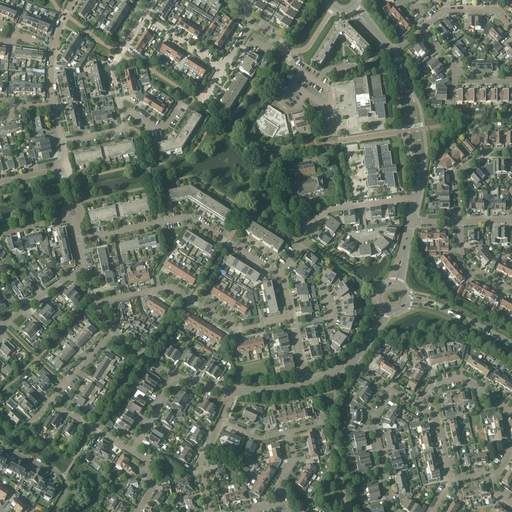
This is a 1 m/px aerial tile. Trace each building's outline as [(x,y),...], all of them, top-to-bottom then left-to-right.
[(176,8),(177,6),(167,0),(165,5),(172,9),(174,7),(176,8)] [(222,6),(219,4),(220,2),(217,0),(215,0),(211,6),(210,8),(217,13),(222,6)] [(260,0),(261,1),(260,3),(265,7),(266,7),(267,4),(275,6),(277,8),(279,4),(272,0),(260,0)] [(294,3),(294,2),(290,0),(282,0),(283,1),(286,2),(291,7),(289,10),(294,14),(295,13),(296,11),(297,12),(301,6),(300,6),(294,3)] [(93,12),(96,7),(87,1),(84,6),(93,12)] [(128,8),(129,5),(123,1),(120,5),(120,4),(117,8),(126,14),(129,9),(128,8)] [(260,3),(258,2),(255,8),(256,8),(255,11),(260,15),(262,12),(270,14),(272,16),(274,12),(266,7),(265,7),(260,3)] [(174,10),(172,9),(165,5),(162,9),(171,15),(174,10)] [(289,10),(280,5),(278,9),(281,10),(286,15),(284,18),(289,21),(291,19),(292,20),(296,14),(295,13),(294,14),(289,10)] [(8,19),(13,8),(8,6),(3,17),(8,19)] [(90,16),(93,12),(84,6),(81,10),(90,16)] [(392,19),(400,12),(395,7),(388,14),(392,19)] [(13,8),(8,19),(13,21),(13,23),(16,24),(21,11),(13,8)] [(123,18),(126,14),(117,8),(119,9),(116,13),(123,18)] [(168,19),(171,15),(162,9),(159,14),(161,15),(159,18),(165,21),(166,18),(168,19)] [(88,20),(90,16),(81,10),(78,15),(86,20),(86,19),(88,20)] [(27,26),(30,18),(26,16),(27,15),(26,13),(23,12),(18,25),(21,26),(22,24),(27,26)] [(397,22),(403,17),(400,12),(392,19),(396,23),(397,22)] [(121,23),(123,18),(116,13),(113,18),(121,23)] [(284,18),(275,13),(273,17),(276,17),(281,23),(279,26),(284,29),(286,26),(287,27),(291,22),(289,21),(284,18)] [(223,25),(232,30),(237,22),(226,15),(224,19),(226,20),(223,25)] [(37,30),(41,19),(36,17),(35,20),(32,28),(37,30)] [(183,30),(188,22),(189,21),(188,20),(188,22),(181,17),(176,25),(179,27),(183,30)] [(401,26),(407,21),(403,17),(397,22),(401,26)] [(32,28),(35,20),(30,18),(27,26),(32,28)] [(118,27),(121,23),(113,18),(110,23),(118,27)] [(42,32),(45,24),(46,21),(41,19),(37,30),(42,32)] [(442,24),(449,32),(452,29),(454,31),(459,27),(454,21),(452,24),(450,22),(447,19),(442,24)] [(473,28),(474,28),(474,19),(468,19),(468,22),(464,22),(464,30),(473,30),(473,28)] [(474,19),(474,28),(481,28),(481,30),(483,30),(483,28),(484,28),(484,22),(481,22),(481,19),(474,19)] [(407,21),(401,26),(405,31),(401,34),(403,36),(410,30),(408,28),(411,26),(407,21)] [(188,33),(192,26),(188,23),(188,22),(183,30),(188,33)] [(45,24),(42,32),(47,34),(46,36),(50,37),(51,34),(52,32),(52,29),(53,27),(54,24),(51,23),(50,26),(45,24)] [(115,32),(118,27),(110,23),(107,27),(106,26),(115,32)] [(445,35),(449,32),(442,24),(437,28),(441,33),(438,36),(444,43),(447,40),(445,38),(447,37),(445,35)] [(493,38),(500,32),(496,27),(494,28),(492,26),(487,24),(483,34),(486,36),(489,33),(493,38)] [(229,35),(232,30),(223,25),(224,25),(221,30),(229,35)] [(112,37),(115,32),(106,26),(103,30),(105,31),(105,32),(102,35),(110,40),(112,37)] [(192,36),(197,28),(192,26),(188,33),(192,36)] [(347,26),(334,28),(312,63),(320,68),(339,38),(345,37),(363,55),(369,49),(347,26)] [(197,28),(192,36),(197,39),(200,34),(203,35),(207,29),(204,28),(202,31),(197,28)] [(142,37),(149,42),(152,38),(153,38),(155,36),(146,30),(145,33),(142,37)] [(226,39),(229,35),(221,30),(218,34),(226,39)] [(500,32),(493,38),(496,41),(493,43),(495,46),(493,48),(496,50),(500,47),(497,43),(504,37),(500,32)] [(223,44),(226,39),(218,34),(215,39),(215,38),(223,44)] [(73,41),(80,46),(82,47),(84,43),(82,42),(83,41),(76,36),(73,41)] [(149,42),(142,37),(139,42),(146,46),(149,42)] [(220,49),(223,44),(215,38),(212,43),(220,49)] [(77,50),(80,46),(73,41),(70,46),(77,50)] [(143,51),(146,46),(139,42),(136,46),(144,51),(143,51)] [(456,57),(463,51),(460,48),(463,46),(459,42),(454,46),(456,49),(452,52),(456,57)] [(164,55),(169,47),(165,44),(164,44),(162,43),(159,47),(156,52),(159,54),(160,52),(164,55)] [(418,55),(425,49),(421,44),(417,46),(416,44),(409,50),(412,54),(415,52),(418,55)] [(507,55),(511,50),(511,45),(510,44),(503,50),(501,47),(496,52),(498,55),(501,53),(502,55),(505,52),(507,55)] [(0,47),(0,48),(0,56),(4,57),(4,60),(8,60),(9,47),(6,46),(5,48),(0,47)] [(75,55),(77,50),(70,46),(67,50),(75,55)] [(141,56),(144,51),(136,46),(133,51),(134,52),(132,55),(145,63),(146,61),(145,58),(144,58),(141,56)] [(20,59),(21,50),(16,50),(16,48),(13,47),(11,59),(15,59),(15,58),(20,59)] [(170,57),(174,50),(169,47),(164,55),(165,55),(165,54),(170,57)] [(425,49),(418,55),(422,60),(418,63),(420,65),(428,59),(426,56),(429,53),(425,49)] [(72,59),(75,55),(67,50),(64,55),(72,59)] [(174,61),(179,53),(174,50),(170,57),(174,60),(173,61),(174,61)] [(37,52),(36,61),(42,62),(41,65),(45,65),(45,62),(46,59),(46,55),(47,52),(43,51),(43,53),(37,52)] [(463,51),(456,57),(460,62),(464,58),(466,60),(467,59),(470,62),(472,57),(470,54),(467,56),(463,51)] [(179,69),(186,58),(183,56),(179,53),(174,61),(178,64),(176,67),(179,69)] [(266,60),(255,54),(253,56),(250,54),(247,60),(245,59),(241,65),(243,66),(239,71),(251,79),(258,68),(260,69),(266,60)] [(73,60),(72,59),(64,55),(61,59),(63,61),(61,64),(61,67),(64,67),(67,63),(69,64),(69,63),(71,64),(73,60)] [(188,70),(193,62),(188,59),(186,58),(179,69),(181,70),(183,67),(188,70)] [(432,71),(439,65),(435,60),(434,62),(432,60),(423,68),(424,70),(425,69),(427,71),(430,69),(432,71)] [(193,72),(198,65),(193,62),(188,70),(189,69),(193,72)] [(477,72),(485,72),(484,62),(471,62),(471,69),(477,69),(477,72)] [(484,62),(485,72),(492,72),(492,69),(497,69),(497,63),(496,62),(484,62)] [(92,74),(101,72),(100,66),(96,67),(95,63),(90,64),(91,70),(89,70),(90,74),(92,74)] [(197,76),(202,68),(198,65),(193,72),(191,75),(196,78),(197,76)] [(439,65),(432,71),(434,74),(431,77),(435,81),(442,79),(444,78),(440,73),(443,70),(439,65)] [(126,79),(135,77),(134,71),(137,71),(136,67),(125,70),(125,73),(126,79)] [(202,68),(197,76),(202,79),(207,71),(202,68)] [(63,80),(73,78),(72,74),(71,74),(69,69),(61,71),(63,80)] [(247,82),(238,76),(232,86),(241,92),(247,82)] [(379,76),(353,80),(356,102),(358,101),(359,108),(357,108),(359,119),(368,118),(367,114),(375,113),(375,117),(377,116),(378,120),(385,119),(383,105),(386,104),(385,97),(382,97),(379,76)] [(436,94),(446,94),(446,88),(441,88),(441,85),(445,84),(443,80),(436,82),(436,94)] [(19,94),(20,85),(14,85),(12,83),(9,83),(8,95),(10,96),(14,96),(14,94),(19,94)] [(36,85),(35,94),(41,95),(41,96),(45,96),(45,93),(45,90),(44,87),(44,85),(44,83),(41,83),(41,86),(36,85)] [(241,92),(232,86),(225,96),(234,102),(241,92)] [(104,87),(96,89),(97,94),(95,94),(96,98),(104,96),(103,93),(106,93),(104,87)] [(138,100),(142,96),(141,92),(139,92),(137,87),(128,89),(129,94),(135,93),(136,99),(138,100)] [(502,102),(503,102),(503,101),(503,91),(502,91),(502,90),(502,91),(497,92),(497,91),(491,91),(491,92),(491,101),(491,103),(497,103),(497,101),(502,101),(502,102)] [(511,92),(510,92),(510,94),(508,94),(508,90),(502,90),(502,91),(503,91),(503,101),(503,102),(508,102),(508,101),(511,100),(511,92)] [(468,103),(468,101),(468,93),(468,91),(468,93),(464,93),(464,94),(462,94),(462,91),(456,91),(456,103),(462,103),(462,101),(468,101),(468,103)] [(479,103),(480,103),(480,101),(480,92),(479,92),(479,91),(479,92),(476,92),(476,94),(474,94),(474,91),(468,91),(468,93),(468,101),(468,103),(474,103),(474,101),(479,101),(479,103)] [(491,103),(491,101),(491,92),(491,91),(491,92),(487,92),(487,94),(485,94),(485,91),(479,91),(479,92),(480,92),(480,101),(480,103),(485,103),(485,101),(491,101),(491,103)] [(147,106),(152,98),(148,95),(145,93),(142,96),(138,100),(147,106)] [(77,94),(66,96),(68,101),(69,101),(70,104),(77,102),(76,98),(78,98),(77,94)] [(342,105),(346,104),(345,94),(337,95),(338,112),(342,111),(342,105)] [(446,94),(436,94),(435,94),(431,94),(431,97),(433,97),(433,101),(432,101),(432,105),(441,105),(441,101),(446,101),(446,94)] [(234,102),(225,96),(217,108),(227,114),(234,102)] [(152,109),(157,102),(152,99),(153,98),(152,98),(147,106),(152,109)] [(157,112),(162,104),(162,103),(157,100),(157,102),(152,109),(157,112)] [(70,114),(81,112),(80,108),(78,108),(77,104),(69,106),(70,114)] [(162,104),(157,112),(161,115),(164,116),(167,112),(169,109),(162,104)] [(105,110),(107,121),(112,119),(112,117),(116,116),(114,106),(109,107),(110,109),(105,110)] [(275,113),(276,112),(268,107),(265,113),(262,111),(252,126),(255,128),(260,131),(271,138),(276,141),(289,138),(284,115),(280,116),(275,113)] [(102,122),(99,111),(95,112),(95,111),(91,112),(93,122),(96,122),(96,123),(102,122)] [(303,114),(303,112),(298,113),(298,112),(287,115),(289,123),(293,122),(295,127),(292,128),(293,131),(295,131),(297,137),(304,135),(303,129),(308,128),(304,113),(303,114)] [(176,142),(158,146),(160,155),(182,150),(201,119),(194,114),(176,142)] [(36,126),(45,124),(44,118),(38,119),(37,116),(31,118),(32,121),(34,120),(34,123),(36,123),(36,126)] [(14,124),(16,133),(22,132),(22,134),(26,134),(23,120),(19,121),(19,123),(14,124)] [(83,122),(73,125),(74,130),(77,129),(78,132),(87,130),(87,127),(84,127),(83,122)] [(45,124),(36,126),(37,130),(36,130),(37,133),(32,134),(33,137),(41,135),(41,132),(47,131),(45,124)] [(504,136),(504,135),(504,133),(504,131),(501,131),(501,133),(496,133),(496,135),(490,135),(490,144),(494,144),(494,142),(496,142),(496,145),(502,145),(501,136),(504,136)] [(490,144),(490,135),(490,133),(484,133),(484,135),(476,135),(479,144),(482,144),(482,142),(484,142),(484,145),(490,145),(490,144)] [(479,144),(476,135),(469,141),(468,140),(464,143),(471,152),(476,149),(474,146),(475,145),(476,146),(479,144)] [(40,149),(51,146),(50,143),(49,143),(49,140),(46,141),(45,137),(35,139),(36,143),(39,143),(40,149)] [(153,154),(159,153),(158,146),(156,139),(150,140),(153,154)] [(135,154),(132,142),(124,144),(123,143),(123,144),(111,146),(110,145),(110,146),(91,151),(91,150),(91,151),(78,154),(78,153),(78,154),(74,155),(77,167),(89,164),(90,164),(102,161),(103,163),(110,162),(109,159),(122,157),(122,156),(135,154)] [(51,146),(40,149),(43,160),(50,159),(49,157),(50,157),(49,154),(52,153),(51,151),(52,151),(51,146)] [(389,159),(387,146),(364,149),(365,156),(363,156),(365,167),(366,166),(368,180),(367,181),(368,188),(379,186),(379,188),(385,187),(385,186),(387,185),(387,189),(395,188),(393,174),(396,173),(395,166),(392,166),(391,159),(389,159)] [(455,162),(456,162),(455,162),(458,159),(457,158),(459,157),(461,159),(465,155),(457,146),(453,150),(454,151),(450,155),(455,162)] [(19,162),(20,168),(21,168),(25,167),(26,168),(25,169),(27,169),(28,168),(29,168),(30,167),(31,166),(32,166),(32,165),(30,158),(24,159),(23,154),(17,155),(19,162)] [(450,155),(449,154),(444,158),(445,159),(438,166),(447,169),(450,167),(448,165),(450,164),(452,167),(457,163),(456,162),(455,162),(450,155)] [(6,158),(7,163),(9,171),(9,170),(14,169),(14,171),(15,171),(16,171),(18,170),(19,170),(20,169),(20,168),(19,162),(19,160),(18,160),(13,162),(12,156),(9,157),(6,158)] [(0,172),(2,172),(3,172),(3,174),(4,174),(5,173),(6,173),(7,172),(8,171),(9,171),(7,163),(2,164),(0,159),(0,158),(0,172)] [(309,166),(308,162),(293,165),(294,169),(295,177),(314,173),(313,165),(309,166)] [(495,173),(500,173),(500,163),(493,163),(493,164),(488,166),(491,176),(495,175),(495,173)] [(500,163),(500,173),(507,173),(511,173),(511,174),(509,176),(511,179),(511,178),(511,167),(510,167),(507,164),(507,163),(500,163)] [(487,177),(491,176),(488,166),(485,167),(485,168),(482,171),(480,169),(475,173),(482,181),(487,176),(487,177)] [(439,181),(449,180),(448,174),(444,174),(444,169),(436,169),(436,174),(437,174),(437,177),(439,177),(439,181)] [(479,183),(482,181),(475,173),(470,178),(473,181),(471,183),(477,190),(481,186),(479,183)] [(320,177),(296,182),(299,196),(323,191),(320,177)] [(449,180),(439,181),(439,184),(436,184),(437,191),(442,191),(442,187),(449,187),(449,180)] [(230,213),(190,188),(162,194),(162,195),(160,196),(161,198),(163,198),(166,210),(172,209),(171,202),(189,198),(225,221),(230,213)] [(439,203),(449,202),(449,193),(436,193),(436,199),(439,199),(439,203)] [(476,211),(476,201),(469,201),(469,195),(465,195),(465,202),(469,202),(469,211),(476,211)] [(476,201),(476,211),(483,211),(483,202),(487,202),(487,195),(483,195),(483,201),(476,201)] [(498,211),(498,201),(494,201),(494,196),(489,196),(489,208),(492,208),(492,211),(498,211)] [(498,201),(498,211),(505,211),(505,208),(509,208),(508,196),(503,196),(503,201),(498,201)] [(149,212),(147,199),(146,199),(146,200),(134,202),(133,202),(133,203),(121,205),(120,203),(114,205),(114,207),(102,210),(102,209),(101,209),(101,210),(89,213),(89,212),(88,212),(91,225),(100,223),(100,224),(100,223),(113,220),(113,221),(113,220),(132,215),(132,216),(132,215),(145,213),(145,214),(145,213),(149,212)] [(436,203),(436,212),(445,212),(444,209),(449,209),(449,202),(439,203),(436,203)] [(384,211),(385,218),(389,218),(394,218),(394,217),(395,217),(395,214),(394,214),(393,208),(388,208),(388,211),(384,211)] [(385,218),(384,211),(380,212),(380,209),(375,210),(376,220),(381,220),(381,219),(385,218)] [(371,221),(376,220),(375,210),(370,211),(370,213),(366,214),(367,221),(371,220),(371,221)] [(348,214),(350,224),(355,223),(355,226),(359,225),(358,215),(354,215),(353,213),(348,214)] [(345,225),(350,224),(348,214),(343,214),(344,217),(340,217),(341,225),(345,224),(345,225)] [(339,225),(341,225),(340,217),(335,218),(332,221),(330,220),(328,224),(336,230),(339,225)] [(262,230),(251,223),(245,233),(256,240),(262,230)] [(334,234),(336,230),(328,224),(325,228),(327,230),(325,233),(331,237),(333,234),(334,234)] [(58,237),(67,235),(66,230),(67,230),(67,226),(53,229),(54,233),(57,232),(58,237)] [(469,237),(478,237),(478,234),(482,234),(482,228),(474,228),(474,232),(469,232),(469,237)] [(273,237),(262,230),(256,240),(267,247),(273,237)] [(385,238),(392,242),(393,237),(394,237),(395,232),(395,231),(392,230),(391,231),(385,230),(384,235),(386,235),(385,238)] [(497,240),(501,240),(501,230),(494,230),(494,237),(491,237),(491,244),(497,244),(497,240)] [(501,230),(501,240),(504,240),(504,242),(507,242),(507,244),(510,244),(510,237),(507,237),(507,230),(501,230)] [(181,246),(184,242),(184,241),(187,243),(192,236),(184,231),(178,241),(179,242),(178,245),(181,246)] [(34,234),(36,244),(40,243),(40,247),(48,246),(46,237),(45,237),(43,238),(42,237),(41,237),(40,233),(38,234),(34,234)] [(329,240),(331,237),(325,233),(323,237),(321,235),(318,240),(323,243),(323,244),(326,246),(326,245),(327,245),(329,241),(329,240)] [(421,240),(427,240),(427,233),(421,233),(421,237),(418,237),(418,244),(421,244),(421,240)] [(439,233),(439,240),(445,240),(445,244),(448,244),(448,236),(445,236),(445,233),(439,233)] [(33,245),(36,244),(34,234),(30,235),(30,236),(28,236),(29,240),(27,240),(28,241),(24,241),(26,250),(31,249),(31,248),(32,247),(33,246),(33,245)] [(193,246),(197,239),(192,236),(187,243),(188,242),(191,244),(189,247),(191,249),(193,246)] [(283,244),(273,237),(267,247),(277,253),(283,244)] [(478,237),(469,237),(469,243),(474,243),(474,246),(483,245),(483,240),(478,240),(478,237)] [(149,239),(151,247),(157,246),(157,249),(160,248),(158,239),(155,239),(155,238),(149,239)] [(392,243),(392,242),(385,238),(385,239),(383,240),(382,239),(378,242),(384,250),(388,247),(388,246),(392,243)] [(17,243),(16,242),(15,239),(8,240),(9,244),(7,247),(9,248),(10,251),(17,250),(20,252),(23,251),(21,242),(17,243)] [(151,250),(151,247),(149,239),(143,240),(145,248),(145,249),(148,248),(148,250),(151,250)] [(198,249),(202,242),(197,239),(193,246),(198,249)] [(345,253),(351,244),(346,242),(345,244),(342,241),(338,248),(341,250),(345,253)] [(203,253),(207,245),(202,242),(198,249),(203,252),(202,253),(203,253)] [(381,253),(384,250),(378,242),(374,245),(375,247),(373,249),(376,256),(380,253),(381,253)] [(121,254),(127,253),(125,244),(119,246),(121,254)] [(355,258),(357,250),(356,250),(354,249),(355,247),(351,244),(345,253),(350,256),(350,255),(354,258),(355,258)] [(207,245),(203,253),(207,255),(205,259),(208,261),(212,255),(214,252),(211,251),(212,249),(207,245)] [(98,257),(107,255),(106,249),(108,249),(107,246),(97,248),(98,251),(97,251),(98,257)] [(480,262),(488,255),(485,252),(488,250),(484,246),(475,249),(479,254),(476,257),(480,262)] [(360,258),(365,258),(365,247),(360,248),(360,250),(357,250),(355,258),(360,258)] [(376,256),(373,249),(370,249),(370,247),(365,247),(365,258),(370,257),(376,256)] [(305,264),(311,268),(314,265),(317,260),(316,260),(317,259),(314,257),(313,258),(308,255),(305,259),(307,261),(305,264)] [(444,264),(449,260),(445,255),(439,260),(442,263),(437,266),(439,269),(444,265),(444,264)] [(488,255),(480,262),(484,267),(488,264),(489,265),(493,268),(498,260),(494,258),(492,260),(488,255)] [(72,256),(63,258),(64,263),(61,264),(62,268),(75,265),(74,261),(73,261),(72,256)] [(176,275),(181,266),(179,265),(179,263),(182,257),(180,256),(178,259),(170,272),(176,275)] [(170,272),(178,259),(175,258),(174,260),(172,260),(167,257),(163,264),(166,266),(164,268),(170,272)] [(230,268),(234,260),(229,257),(224,264),(230,268)] [(235,270),(239,263),(234,260),(230,268),(230,267),(235,270)] [(453,264),(449,260),(444,264),(444,265),(447,270),(453,264)] [(504,268),(505,266),(507,263),(504,261),(502,264),(500,263),(496,270),(502,273),(504,268)] [(189,266),(190,265),(191,263),(189,262),(187,265),(185,267),(183,267),(181,266),(176,275),(181,279),(189,266)] [(143,281),(140,267),(140,266),(139,263),(137,264),(138,267),(137,268),(138,270),(137,272),(135,272),(137,283),(143,281)] [(240,273),(245,267),(239,263),(235,270),(240,273)] [(41,271),(42,273),(48,280),(49,280),(50,280),(51,279),(51,278),(53,277),(49,271),(52,269),(48,264),(45,266),(46,267),(41,271)] [(309,271),(311,268),(305,264),(303,268),(301,266),(298,270),(307,276),(310,272),(309,271)] [(457,269),(453,264),(447,270),(451,274),(457,269)] [(140,267),(143,281),(150,280),(147,270),(145,270),(143,269),(143,266),(140,267)] [(191,268),(191,267),(189,266),(181,279),(187,282),(192,273),(190,272),(190,270),(191,268)] [(507,275),(510,269),(505,266),(504,268),(502,273),(507,275)] [(245,277),(250,270),(245,267),(240,273),(245,277)] [(137,283),(135,272),(132,273),(130,272),(130,269),(127,270),(130,284),(137,283)] [(453,280),(455,279),(461,274),(457,269),(451,274),(449,276),(453,280)] [(48,280),(42,273),(39,275),(38,273),(36,274),(33,270),(30,273),(37,283),(40,280),(43,284),(45,282),(46,283),(47,282),(48,281),(48,280)] [(250,280),(255,273),(250,270),(245,277),(250,280)] [(304,280),(307,276),(298,270),(296,275),(298,276),(295,280),(296,280),(297,284),(304,282),(304,280)] [(326,284),(331,275),(327,272),(327,273),(323,271),(319,277),(323,279),(321,281),(326,284)] [(192,273),(187,282),(192,286),(200,273),(198,272),(196,274),(194,275),(192,273)] [(255,273),(250,280),(255,284),(253,286),(255,287),(261,283),(257,280),(260,276),(255,273)] [(457,285),(459,283),(460,285),(461,285),(463,283),(461,281),(465,278),(461,274),(455,279),(453,280),(457,285)] [(334,286),(339,281),(335,278),(331,275),(326,284),(330,286),(331,284),(334,286),(333,286),(334,286)] [(23,286),(29,295),(34,291),(31,287),(34,285),(33,283),(29,277),(24,281),(26,284),(23,286)] [(114,278),(106,280),(107,286),(112,285),(112,288),(119,286),(118,282),(115,283),(114,278)] [(336,294),(345,289),(342,285),(339,281),(334,286),(334,287),(336,289),(334,290),(336,294)] [(297,293),(307,291),(306,286),(305,286),(304,282),(297,284),(298,288),(296,288),(297,293)] [(474,292),(477,285),(472,282),(470,285),(468,284),(464,290),(466,291),(468,289),(474,292)] [(216,297),(224,285),(222,283),(220,286),(218,286),(216,285),(210,294),(216,297)] [(222,301),(228,292),(225,290),(225,289),(226,286),(224,285),(216,297),(222,301)] [(483,287),(477,285),(474,292),(479,294),(483,288),(483,287)] [(24,298),(29,295),(23,286),(18,290),(15,287),(12,289),(17,295),(20,293),(24,298)] [(488,290),(483,287),(483,288),(479,294),(478,296),(484,299),(485,297),(488,290)] [(69,300),(75,293),(70,289),(66,294),(63,291),(59,296),(63,300),(66,298),(69,300)] [(343,300),(350,297),(347,293),(348,293),(345,289),(336,294),(339,299),(341,297),(343,300)] [(488,290),(485,297),(490,300),(493,293),(488,290)] [(233,295),(235,292),(233,291),(232,293),(230,293),(228,292),(222,301),(227,304),(233,295)] [(301,302),(308,300),(307,296),(308,296),(307,291),(297,293),(298,298),(300,298),(301,302)] [(233,308),(239,299),(236,298),(236,296),(238,293),(235,292),(233,295),(227,304),(233,308)] [(75,293),(69,300),(66,303),(73,310),(78,305),(75,303),(80,298),(75,293)] [(493,293),(490,300),(495,303),(499,296),(493,293)] [(238,311),(246,299),(247,297),(245,296),(243,300),(241,300),(239,299),(233,308),(238,311)] [(146,306),(143,310),(146,311),(147,309),(149,309),(151,310),(157,301),(151,297),(150,300),(147,298),(144,304),(146,305),(146,306)] [(342,309),(352,307),(351,302),(350,298),(350,297),(343,300),(344,303),(341,304),(342,309)] [(246,299),(238,311),(244,315),(250,306),(247,305),(247,303),(249,300),(246,299)] [(0,300),(0,314),(11,308),(9,304),(7,306),(5,303),(2,304),(0,300)] [(118,312),(128,309),(127,305),(130,305),(129,300),(119,302),(119,305),(117,305),(118,312)] [(301,311),(311,309),(310,304),(309,304),(308,300),(301,302),(302,306),(300,306),(301,311)] [(157,301),(151,310),(154,311),(154,313),(153,315),(153,316),(155,317),(157,313),(162,304),(157,301)] [(157,313),(155,317),(157,318),(159,316),(160,316),(163,317),(163,316),(166,317),(170,312),(167,310),(168,308),(162,304),(157,313)] [(44,310),(51,317),(54,314),(55,315),(57,312),(59,314),(61,311),(56,307),(53,311),(48,306),(44,310)] [(277,307),(268,308),(269,314),(275,313),(276,316),(280,315),(279,312),(278,312),(277,307)] [(312,314),(312,313),(311,312),(319,310),(318,307),(315,308),(311,309),(301,311),(302,316),(304,315),(305,319),(312,318),(311,314),(312,314)] [(346,316),(353,317),(353,316),(352,312),(353,312),(352,307),(342,309),(343,314),(345,313),(346,316)] [(119,317),(129,315),(130,315),(132,315),(132,312),(129,313),(128,309),(118,312),(119,317)] [(49,319),(51,317),(44,310),(39,315),(44,320),(41,323),(46,327),(49,325),(47,323),(50,320),(49,319)] [(191,314),(185,323),(187,325),(188,326),(186,329),(187,329),(188,330),(190,327),(196,318),(191,314)] [(130,325),(129,321),(133,320),(133,318),(130,319),(129,315),(119,317),(121,323),(125,322),(125,326),(130,325)] [(353,317),(346,316),(346,317),(345,320),(343,319),(341,324),(351,326),(353,322),(352,321),(353,317)] [(190,327),(188,330),(190,331),(191,331),(192,329),(194,329),(196,330),(202,321),(196,318),(190,327)] [(84,328),(92,335),(96,330),(86,321),(85,323),(87,325),(84,328)] [(202,321),(196,330),(199,332),(199,333),(197,335),(200,337),(202,334),(207,325),(202,321)] [(141,328),(138,326),(140,323),(138,322),(137,323),(135,322),(130,326),(134,329),(130,333),(136,337),(141,328)] [(306,337),(317,335),(315,330),(314,326),(320,324),(320,325),(322,325),(322,322),(312,325),(312,326),(307,327),(308,331),(305,332),(306,337)] [(28,328),(34,335),(39,330),(41,333),(43,331),(39,326),(36,328),(31,323),(29,326),(30,327),(28,328)] [(350,331),(351,326),(341,324),(340,329),(342,329),(342,332),(341,332),(348,336),(349,336),(348,335),(350,331)] [(141,340),(146,331),(143,329),(145,327),(143,325),(141,328),(136,337),(141,340)] [(202,334),(200,337),(201,338),(202,338),(204,336),(205,336),(207,337),(213,328),(207,325),(202,334)] [(30,339),(34,335),(28,328),(26,330),(23,332),(28,337),(26,339),(31,344),(33,341),(30,339)] [(88,339),(92,335),(84,328),(82,330),(80,328),(78,330),(88,339)] [(213,328),(207,337),(210,339),(210,340),(208,343),(211,344),(213,341),(219,332),(213,328)] [(84,344),(88,339),(78,330),(77,332),(79,334),(76,337),(84,344)] [(146,331),(141,340),(146,343),(151,336),(153,337),(156,334),(156,332),(154,331),(153,332),(151,331),(149,333),(146,331)] [(213,341),(211,344),(213,346),(215,343),(216,343),(219,344),(224,335),(219,332),(213,341)] [(279,343),(288,341),(287,335),(280,336),(279,332),(272,333),(273,338),(274,337),(275,340),(278,339),(279,343)] [(348,336),(341,332),(341,333),(340,335),(338,334),(335,337),(343,344),(346,340),(345,340),(348,336)] [(311,345),(318,344),(317,340),(318,339),(317,335),(306,337),(308,342),(310,341),(311,345)] [(79,348),(84,344),(76,337),(74,339),(71,337),(70,339),(72,341),(70,343),(70,344),(75,349),(77,346),(79,348)] [(340,348),(343,344),(335,337),(332,341),(333,343),(330,347),(336,351),(339,347),(340,348)] [(258,350),(259,354),(262,353),(261,350),(262,349),(264,349),(264,348),(264,346),(262,338),(256,340),(258,350)] [(4,347),(11,354),(13,355),(16,351),(18,353),(21,351),(21,350),(10,340),(4,347)] [(256,354),(257,354),(259,354),(258,350),(256,340),(249,341),(252,351),(254,351),(256,352),(256,354)] [(169,359),(175,351),(177,347),(171,344),(167,341),(164,347),(168,350),(164,356),(169,359)] [(249,352),(252,351),(249,341),(243,342),(245,353),(246,357),(249,356),(248,353),(249,352)] [(288,341),(279,343),(279,347),(277,347),(277,350),(276,350),(277,353),(283,351),(282,349),(289,347),(288,341)] [(243,357),(246,357),(245,353),(243,342),(236,344),(237,346),(234,347),(235,355),(238,354),(241,354),(243,355),(243,357)] [(75,349),(70,344),(68,346),(66,343),(64,345),(66,347),(64,350),(71,357),(75,352),(73,351),(75,349)] [(322,347),(320,347),(319,348),(318,344),(311,345),(312,349),(309,350),(310,355),(321,352),(330,350),(329,346),(322,347)] [(452,354),(454,362),(460,360),(460,359),(463,358),(467,346),(461,345),(460,349),(462,350),(461,352),(452,354)] [(7,358),(11,354),(4,347),(0,350),(0,355),(7,362),(9,360),(7,358)] [(378,367),(383,359),(384,358),(379,355),(382,351),(378,348),(371,359),(374,361),(372,365),(378,368),(378,367)] [(175,351),(169,359),(174,363),(177,358),(178,356),(182,359),(186,353),(184,352),(182,350),(181,352),(178,351),(176,349),(175,351)] [(67,361),(71,357),(64,350),(61,352),(59,350),(57,352),(67,361)] [(418,353),(423,360),(426,358),(421,350),(418,353)] [(190,368),(195,359),(191,356),(193,354),(187,351),(186,353),(182,359),(185,362),(184,364),(190,368)] [(63,366),(67,361),(57,352),(56,354),(58,356),(55,359),(63,366)] [(321,352),(310,355),(312,359),(314,359),(315,364),(322,362),(321,357),(322,357),(321,352)] [(475,361),(476,359),(479,355),(476,352),(474,355),(475,356),(473,359),(466,355),(464,361),(467,363),(466,363),(472,367),(473,364),(475,361)] [(105,358),(114,363),(116,360),(119,362),(120,360),(109,353),(105,358)] [(420,362),(423,360),(418,353),(415,355),(420,362)] [(436,365),(435,358),(434,353),(431,354),(431,356),(428,357),(430,367),(436,365)] [(283,365),(293,363),(291,356),(285,358),(284,355),(278,356),(279,359),(282,358),(283,365)] [(112,367),(114,363),(105,358),(102,363),(113,370),(115,368),(112,367)] [(211,376),(216,368),(213,366),(215,363),(213,361),(213,360),(210,358),(206,365),(209,367),(205,373),(211,376)] [(58,370),(63,366),(55,359),(53,361),(51,359),(47,363),(54,370),(56,368),(58,370)] [(195,359),(190,368),(196,371),(197,369),(200,371),(206,362),(201,359),(199,361),(195,359)] [(383,371),(387,364),(388,362),(383,359),(378,367),(383,371)] [(476,359),(475,361),(473,364),(472,367),(477,370),(481,364),(483,361),(480,359),(479,360),(476,359)] [(402,362),(399,367),(394,364),(392,368),(388,374),(391,376),(390,378),(392,379),(395,374),(398,375),(405,364),(402,362)] [(112,372),(113,370),(102,363),(99,368),(108,373),(110,370),(112,372)] [(293,363),(283,365),(284,368),(279,369),(280,374),(281,376),(288,375),(287,370),(294,369),(293,363)] [(388,374),(392,368),(387,364),(383,371),(388,374)] [(482,373),(486,367),(481,364),(477,370),(482,373)] [(216,368),(211,376),(216,379),(219,374),(222,375),(226,370),(221,366),(218,370),(216,368)] [(416,371),(422,375),(426,370),(420,366),(418,369),(415,367),(413,370),(416,371)] [(488,380),(495,369),(493,368),(492,368),(491,368),(490,368),(489,369),(486,367),(482,373),(485,375),(484,377),(486,378),(488,380)] [(106,377),(108,373),(99,368),(96,373),(104,379),(107,380),(108,378),(106,377)] [(497,383),(501,377),(498,375),(499,374),(499,372),(498,372),(498,371),(495,369),(488,380),(491,381),(491,382),(493,383),(494,381),(497,383)] [(40,382),(46,387),(51,383),(50,382),(53,379),(49,376),(42,370),(38,375),(43,379),(40,382)] [(419,380),(422,375),(416,371),(415,374),(413,373),(411,375),(419,380)] [(146,383),(155,389),(157,386),(158,383),(154,381),(154,382),(152,381),(155,376),(149,372),(145,378),(146,379),(148,380),(146,383)] [(103,382),(104,379),(96,373),(92,378),(95,380),(94,383),(102,388),(105,383),(103,382)] [(416,385),(419,380),(411,375),(410,377),(412,379),(410,382),(416,386),(416,385)] [(502,386),(506,380),(501,377),(497,383),(502,386)] [(46,387),(40,382),(38,379),(34,384),(34,383),(32,386),(36,390),(38,388),(42,392),(46,387)] [(507,389),(511,383),(506,380),(502,386),(507,389)] [(360,393),(369,398),(371,396),(373,393),(370,391),(370,390),(368,389),(370,386),(364,382),(362,386),(364,388),(360,393)] [(417,386),(416,385),(416,386),(410,382),(407,387),(403,384),(401,387),(406,390),(409,392),(410,389),(414,391),(417,386)] [(99,393),(102,388),(94,383),(92,385),(89,383),(86,388),(95,394),(97,391),(99,393)] [(153,392),(155,389),(146,383),(144,386),(141,384),(137,390),(138,391),(145,395),(148,397),(150,395),(148,394),(148,392),(151,394),(153,392)] [(93,397),(95,394),(86,388),(83,393),(92,399),(94,401),(95,399),(93,397)] [(176,397),(185,403),(186,401),(187,401),(189,398),(191,399),(193,395),(186,391),(184,389),(182,389),(180,392),(179,392),(178,395),(176,397)] [(27,399),(34,406),(39,402),(38,400),(40,398),(32,390),(27,395),(29,397),(27,399)] [(143,398),(145,395),(138,391),(134,397),(137,399),(135,402),(143,407),(147,401),(143,398)] [(462,396),(464,405),(464,406),(466,405),(466,404),(469,403),(470,406),(471,406),(474,405),(474,404),(472,392),(461,395),(461,396),(462,396)] [(93,402),(94,401),(92,399),(83,393),(80,399),(88,404),(90,401),(93,402)] [(367,401),(369,398),(360,393),(357,398),(355,397),(352,401),(359,405),(360,402),(362,403),(363,402),(366,404),(368,401),(367,401)] [(458,406),(464,405),(462,396),(461,396),(461,395),(461,396),(456,397),(457,404),(458,406)] [(182,408),(185,403),(176,397),(175,400),(174,400),(172,403),(173,403),(172,406),(172,407),(182,414),(183,412),(184,410),(182,408)] [(450,398),(450,397),(443,399),(444,400),(440,400),(442,411),(447,411),(446,407),(449,406),(450,409),(452,409),(451,405),(450,398)] [(30,411),(34,406),(27,399),(24,403),(22,400),(17,405),(23,410),(26,407),(30,411)] [(86,407),(88,404),(80,399),(76,404),(79,406),(77,408),(86,414),(89,409),(86,407)] [(13,410),(15,407),(10,401),(7,404),(13,410)] [(205,413),(210,405),(209,404),(209,403),(208,403),(207,403),(205,401),(202,406),(199,404),(194,412),(199,415),(202,411),(205,413)] [(139,414),(143,407),(135,402),(133,405),(130,403),(126,409),(133,414),(135,411),(139,414)] [(352,418),(363,419),(363,413),(361,412),(361,411),(362,408),(352,402),(349,406),(351,407),(351,408),(350,408),(350,414),(352,414),(352,418)] [(210,405),(205,413),(208,414),(205,419),(211,423),(215,416),(216,414),(213,412),(216,408),(213,407),(213,406),(212,405),(211,405),(210,405)] [(305,419),(305,420),(311,418),(311,415),(315,413),(313,405),(310,406),(308,406),(309,410),(304,411),(305,419)] [(263,412),(257,409),(258,409),(258,408),(253,406),(252,410),(247,408),(243,417),(254,422),(257,417),(260,418),(263,412)] [(388,413),(397,419),(399,415),(400,415),(401,413),(403,415),(405,412),(399,408),(398,410),(397,409),(395,410),(391,407),(390,410),(388,413)] [(123,421),(132,426),(135,420),(131,417),(133,414),(126,409),(122,415),(125,417),(123,421)] [(164,416),(172,421),(174,418),(175,419),(182,418),(181,415),(171,409),(170,412),(167,411),(164,416)] [(305,419),(304,411),(300,412),(300,409),(297,409),(299,420),(305,419),(305,420),(305,419)] [(18,425),(19,423),(19,422),(22,419),(17,414),(18,413),(14,410),(7,417),(16,425),(17,425),(18,425)] [(395,421),(397,419),(388,413),(386,416),(384,418),(388,421),(386,424),(389,426),(389,429),(396,429),(396,426),(394,425),(395,422),(395,421)] [(501,422),(502,422),(500,415),(497,416),(496,413),(486,415),(487,420),(490,419),(491,424),(494,423),(501,422)] [(58,418),(55,416),(54,419),(53,418),(52,419),(49,417),(43,427),(47,430),(50,424),(57,429),(60,424),(59,423),(62,420),(61,419),(61,418),(59,417),(58,418)] [(170,423),(172,421),(164,416),(161,421),(167,424),(165,427),(170,430),(172,428),(170,426),(171,424),(170,423)] [(450,428),(459,426),(459,421),(457,420),(456,417),(446,419),(447,422),(446,422),(447,424),(449,424),(450,428)] [(270,427),(276,426),(274,418),(268,419),(268,418),(263,419),(263,423),(265,425),(269,424),(270,427)] [(362,425),(363,419),(352,418),(351,421),(349,421),(348,427),(348,431),(355,430),(355,424),(359,424),(359,425),(360,425),(360,424),(362,425)] [(128,432),(132,426),(123,421),(120,426),(116,424),(114,428),(122,433),(124,429),(128,432)] [(428,431),(429,431),(428,425),(422,426),(422,423),(415,424),(416,428),(420,427),(421,433),(428,431)] [(193,434),(202,439),(203,437),(205,434),(200,431),(202,428),(195,424),(193,426),(197,429),(193,434)] [(76,429),(69,425),(67,428),(65,427),(60,434),(63,437),(66,433),(71,437),(76,429)] [(152,434),(161,440),(164,435),(166,436),(168,433),(158,427),(157,430),(156,429),(154,432),(155,432),(153,435),(153,434),(152,434)] [(386,442),(395,440),(394,434),(401,433),(401,429),(396,429),(389,429),(388,429),(389,435),(385,436),(386,442)] [(307,441),(314,440),(313,434),(316,433),(315,430),(307,432),(308,435),(303,436),(304,438),(306,438),(307,441)] [(355,442),(365,440),(363,434),(356,436),(356,433),(348,434),(349,440),(354,439),(355,442)] [(503,433),(496,435),(499,445),(505,443),(505,439),(507,439),(507,437),(504,437),(503,433)] [(165,443),(161,440),(152,434),(153,435),(152,437),(151,437),(149,440),(150,440),(149,441),(159,447),(160,446),(161,444),(162,445),(164,445),(165,443)] [(200,442),(202,439),(193,434),(191,438),(189,436),(186,441),(192,445),(193,442),(198,445),(200,441),(200,442)] [(228,441),(227,443),(230,444),(230,445),(230,446),(230,447),(230,448),(231,448),(232,448),(233,448),(234,448),(234,447),(235,446),(237,447),(235,452),(239,453),(243,444),(240,443),(241,440),(230,435),(230,437),(229,437),(227,440),(228,441)] [(460,438),(453,439),(453,443),(451,444),(452,449),(465,446),(463,437),(460,438)] [(308,447),(319,445),(317,439),(314,440),(307,441),(308,447)] [(365,440),(355,442),(356,448),(352,449),(353,454),(360,452),(359,448),(366,446),(365,440)] [(395,440),(386,442),(388,448),(394,447),(395,452),(405,449),(404,444),(396,446),(395,440)] [(182,453),(191,459),(192,456),(192,455),(194,453),(191,451),(193,449),(183,442),(180,447),(184,449),(183,450),(184,450),(182,453)] [(111,462),(115,457),(106,451),(108,448),(100,443),(94,452),(107,460),(111,462)] [(250,444),(249,443),(244,454),(251,457),(249,461),(252,462),(256,455),(257,456),(258,451),(254,450),(256,447),(254,446),(254,445),(251,444),(250,444)] [(424,454),(433,452),(432,449),(431,443),(424,444),(425,450),(424,451),(424,454)] [(309,453),(317,452),(316,448),(319,448),(319,445),(308,447),(309,453)] [(317,452),(309,453),(311,459),(318,458),(317,454),(321,453),(321,451),(317,452)] [(360,464),(370,462),(368,455),(363,456),(362,452),(354,454),(355,458),(356,457),(358,464),(360,464)] [(401,462),(401,461),(401,462),(400,459),(402,458),(402,455),(403,455),(403,452),(396,453),(396,456),(390,458),(391,464),(401,462)] [(428,462),(435,461),(434,455),(433,455),(433,452),(424,454),(425,457),(426,456),(428,462)] [(488,464),(487,463),(490,462),(488,452),(485,452),(486,455),(480,456),(481,463),(485,462),(485,465),(488,464)] [(3,453),(0,459),(0,465),(6,470),(9,465),(7,464),(10,458),(6,456),(6,455),(3,453)] [(189,461),(191,459),(182,453),(180,456),(179,456),(179,457),(175,454),(173,459),(183,465),(184,462),(187,464),(188,461),(189,461)] [(475,465),(474,457),(473,454),(467,455),(470,466),(475,465)] [(470,467),(470,466),(467,455),(464,456),(465,459),(462,460),(461,456),(458,457),(460,464),(461,469),(470,467)] [(136,475),(134,468),(127,464),(129,461),(121,456),(116,465),(123,470),(123,469),(128,472),(129,477),(136,475)] [(273,457),(269,458),(270,464),(271,464),(271,465),(276,466),(278,467),(281,463),(280,462),(281,462),(281,461),(280,456),(273,457)] [(21,464),(16,461),(14,465),(11,464),(8,470),(11,472),(13,470),(17,472),(21,464)] [(370,462),(360,464),(361,470),(358,471),(359,475),(366,474),(365,469),(371,468),(370,462)] [(401,462),(391,464),(393,470),(399,468),(400,472),(407,470),(406,464),(402,465),(401,462)] [(27,467),(21,464),(17,472),(21,475),(20,477),(24,479),(27,473),(24,471),(27,467)] [(224,470),(223,464),(222,464),(217,465),(218,471),(215,472),(217,481),(223,480),(224,481),(228,480),(227,476),(226,476),(224,470)] [(267,466),(264,472),(266,473),(272,477),(275,472),(278,467),(276,466),(271,465),(267,464),(266,466),(267,466)] [(306,470),(312,474),(316,468),(309,464),(306,470)] [(36,470),(35,471),(34,470),(33,473),(30,471),(24,481),(27,483),(33,485),(34,483),(40,472),(36,470)] [(309,479),(312,474),(306,470),(303,475),(309,479)] [(45,475),(40,472),(34,483),(38,485),(36,489),(41,492),(45,483),(43,481),(45,476),(44,476),(45,475)] [(264,472),(260,477),(263,478),(269,482),(272,477),(266,473),(264,472)] [(396,485),(406,483),(405,479),(408,479),(406,472),(400,473),(400,477),(394,478),(396,485)] [(438,472),(430,474),(432,480),(428,481),(428,484),(435,483),(440,481),(439,478),(440,478),(438,472)] [(312,481),(309,479),(303,475),(300,480),(306,484),(308,481),(310,483),(312,481)] [(183,481),(183,477),(174,479),(175,483),(176,482),(177,488),(180,487),(182,494),(186,493),(187,494),(190,493),(194,492),(192,484),(188,485),(187,480),(183,481)] [(260,477),(257,482),(259,483),(261,484),(266,487),(267,484),(269,482),(263,478),(260,477)] [(511,484),(511,482),(511,481),(505,478),(501,483),(503,484),(502,486),(508,491),(511,484)] [(138,487),(138,484),(137,483),(138,483),(137,479),(129,481),(130,485),(131,484),(131,486),(125,495),(133,500),(135,496),(136,497),(139,491),(137,489),(138,487)] [(303,489),(306,484),(300,480),(298,483),(296,482),(295,484),(303,489)] [(257,482),(254,487),(256,488),(262,492),(266,487),(261,484),(259,483),(257,482)] [(399,502),(410,495),(411,493),(410,486),(407,487),(406,483),(396,485),(397,492),(402,491),(403,495),(398,496),(399,501),(399,502)] [(368,494),(378,491),(377,485),(370,487),(369,484),(366,484),(368,490),(368,494)] [(52,487),(50,485),(48,488),(46,487),(42,492),(45,494),(44,496),(51,500),(53,497),(55,494),(54,493),(58,488),(53,485),(52,487)] [(168,496),(167,491),(169,490),(168,485),(161,487),(163,492),(163,491),(164,493),(163,495),(159,492),(153,501),(160,505),(164,499),(166,499),(168,496)] [(481,495),(482,498),(491,496),(489,489),(489,486),(485,487),(485,485),(479,487),(479,488),(481,495)] [(251,492),(248,493),(251,499),(252,499),(257,498),(258,496),(259,497),(262,492),(256,488),(254,487),(251,492)] [(469,497),(468,490),(464,491),(463,489),(461,489),(461,492),(458,493),(456,496),(460,501),(463,499),(469,497)] [(473,500),(476,500),(473,489),(468,490),(469,497),(472,497),(473,500)] [(9,493),(4,490),(0,496),(0,498),(4,501),(7,497),(10,498),(14,493),(11,491),(9,493)] [(246,490),(238,492),(239,494),(240,501),(246,500),(251,499),(248,493),(246,490)] [(378,491),(368,494),(369,498),(366,498),(367,500),(364,501),(365,504),(376,501),(375,498),(380,497),(378,491)] [(16,495),(12,500),(14,502),(10,506),(15,511),(23,502),(21,503),(17,499),(19,497),(16,495)] [(407,511),(410,511),(415,505),(406,500),(410,495),(399,502),(401,505),(405,507),(403,509),(407,511)] [(189,511),(198,509),(195,497),(186,499),(189,511)] [(220,497),(218,497),(219,503),(222,502),(223,506),(229,505),(229,504),(228,504),(227,497),(221,498),(220,497)] [(121,504),(116,500),(110,509),(114,511),(112,511),(126,511),(129,507),(122,502),(121,504)] [(27,506),(23,502),(15,511),(16,511),(22,511),(24,511),(26,511),(30,508),(28,506),(27,506)] [(450,507),(456,511),(459,506),(453,502),(450,507)]
